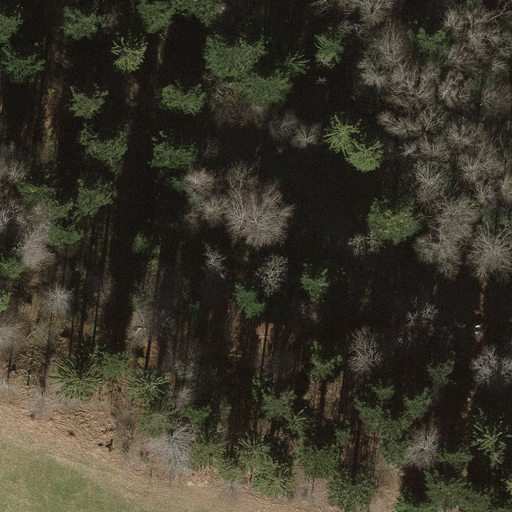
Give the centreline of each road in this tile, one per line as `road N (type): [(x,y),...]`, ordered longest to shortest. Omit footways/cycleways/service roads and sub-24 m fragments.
road 1 (track): [(0,35),(161,111),(360,274),(511,318)]
road 2 (track): [(249,183),(221,123),(141,50),(108,0)]
